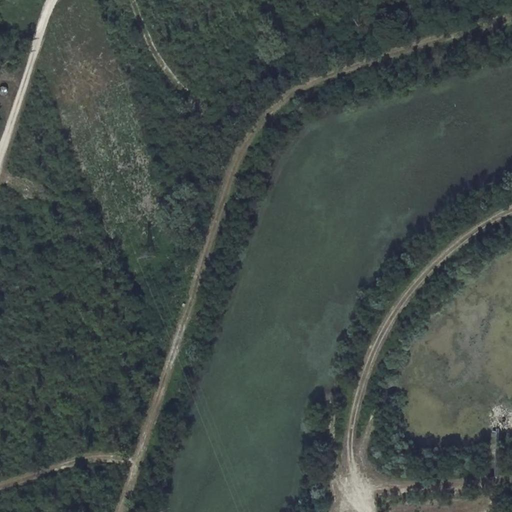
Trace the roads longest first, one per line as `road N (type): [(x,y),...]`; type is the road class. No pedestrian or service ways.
road 1 (track): [(511,18),(327,74),(272,110),(233,167),(122,511)]
road 2 (track): [(369,511),(348,444),(369,356),(408,294),(460,239),(511,211)]
road 3 (track): [(0,160),(53,0)]
road 4 (track): [(361,491),(511,481)]
road 5 (track): [(0,484),(98,453),(138,462)]
